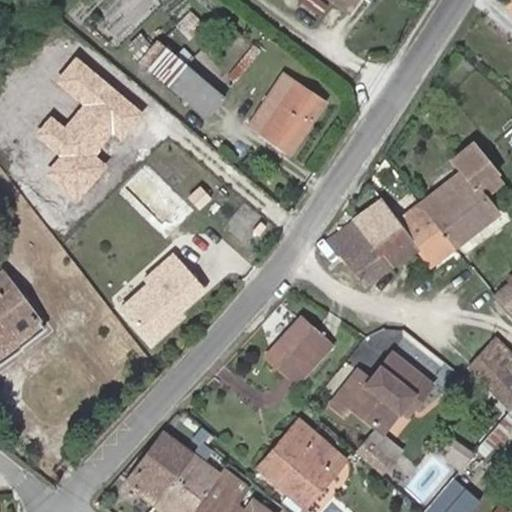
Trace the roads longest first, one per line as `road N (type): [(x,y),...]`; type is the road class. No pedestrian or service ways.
road 1 (residential): [(458,0),(290,259),(61,511)]
road 2 (track): [(511,332),(475,318),(375,307),(290,259)]
